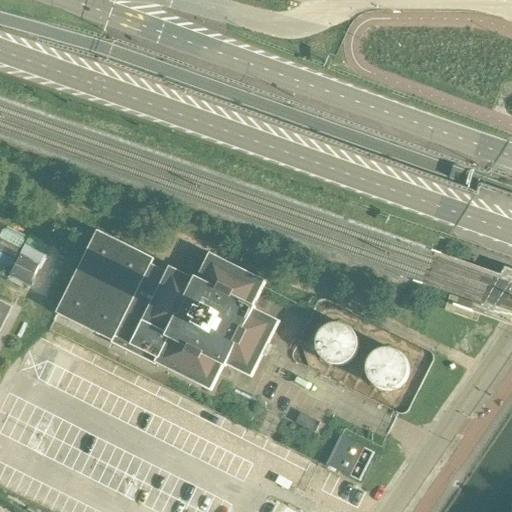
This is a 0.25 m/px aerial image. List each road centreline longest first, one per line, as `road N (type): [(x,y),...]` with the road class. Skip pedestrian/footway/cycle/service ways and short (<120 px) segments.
road 1 (secondary): [(0,53),(511,235)]
road 2 (secondary): [(0,22),(511,195)]
road 3 (secondary): [(511,157),(68,0)]
road 4 (unclassified): [(511,337),(394,511)]
road 5 (secondary): [(330,10),(278,27),(185,0)]
